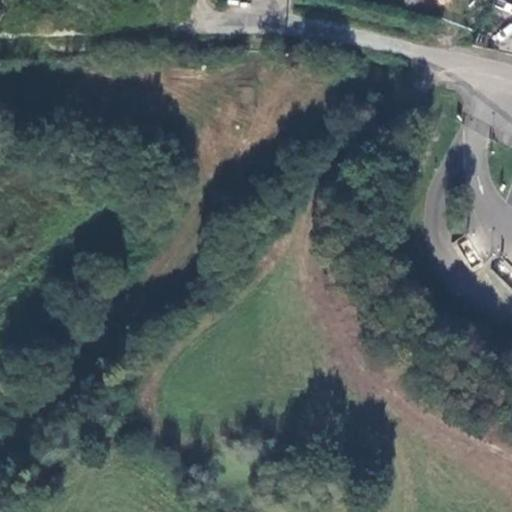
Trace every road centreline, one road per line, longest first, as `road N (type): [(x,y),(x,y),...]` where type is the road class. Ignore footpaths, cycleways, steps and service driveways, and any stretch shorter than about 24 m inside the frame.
road 1 (track): [(0,468),(94,368),(255,153),(257,27),(328,32),(452,63)]
road 2 (track): [(452,63),(322,187),(298,265),(295,305),(310,344),(380,412)]
road 3 (track): [(0,39),(257,27)]
